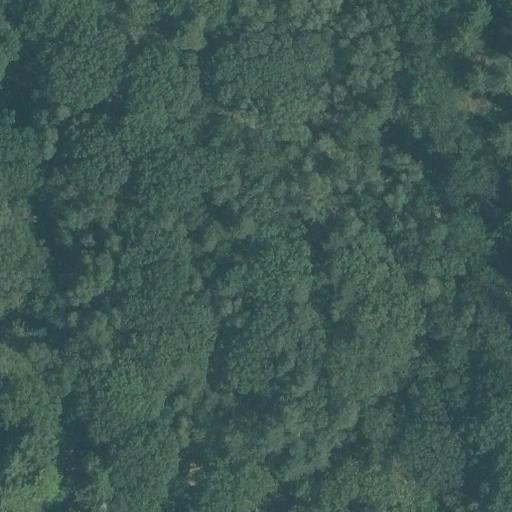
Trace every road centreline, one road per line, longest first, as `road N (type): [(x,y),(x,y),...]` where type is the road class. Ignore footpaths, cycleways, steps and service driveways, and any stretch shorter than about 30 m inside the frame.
road 1 (track): [(511,481),(394,0)]
road 2 (track): [(0,277),(81,511)]
